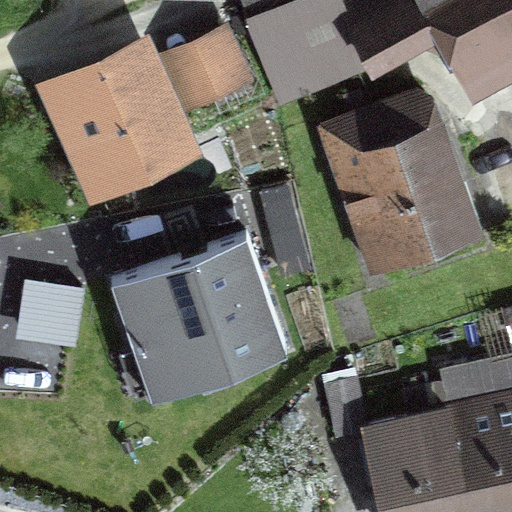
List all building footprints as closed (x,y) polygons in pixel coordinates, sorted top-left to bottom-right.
[(246,0),(281,94),(404,34),(388,0),(246,0)] [(511,0),(388,0),(404,34),(436,34),(465,71),(511,44),(511,0)] [(239,71),(222,28),(169,48),(186,92),(239,71)] [(68,73),(105,166),(179,137),(141,44),(68,73)] [(375,258),(478,216),(425,90),(323,132),(375,258)] [(280,346),(237,228),(118,270),(161,389),(280,346)] [(74,341),(82,282),(24,275),(16,333),(74,341)] [(444,402),(470,511),(496,511),(511,509),(511,354),(439,370),(444,402)] [(357,371),(323,379),(335,428),(369,420),(357,371)] [(470,511),(444,402),(369,420),(391,511),(470,511)]
